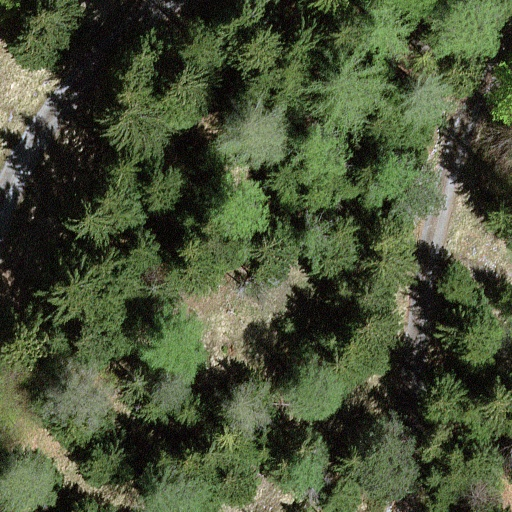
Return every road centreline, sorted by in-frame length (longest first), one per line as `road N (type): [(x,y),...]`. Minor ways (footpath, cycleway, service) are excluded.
road 1 (track): [(391,511),(446,156),(511,37)]
road 2 (track): [(140,0),(98,24),(31,142),(0,226)]
